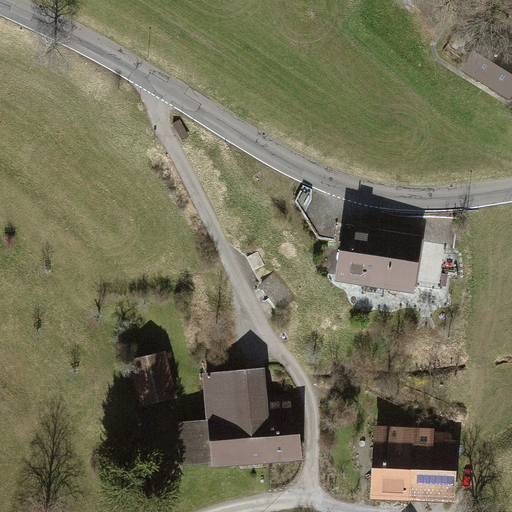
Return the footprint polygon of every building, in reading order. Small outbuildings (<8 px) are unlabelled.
[(466,72),(509,99),(511,94),(511,54),(488,39),(466,72)] [(180,124),(171,128),(180,148),(189,145),(180,124)] [(419,245),(346,235),(339,281),(412,291),(413,286),(419,245)] [(449,249),(419,245),(413,286),(443,290),(449,249)] [(131,366),(139,404),(172,396),(163,358),(131,366)] [(261,374),(206,378),(209,424),(181,426),(184,464),(294,457),(291,408),(263,409),(261,374)] [(453,438),(378,435),(376,496),(450,499),(453,438)]
